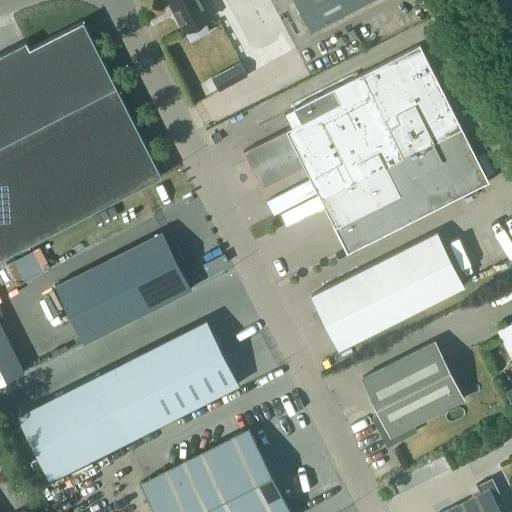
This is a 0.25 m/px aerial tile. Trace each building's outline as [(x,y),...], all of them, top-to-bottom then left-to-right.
[(211,16),(202,0),(168,0),(184,30),(211,16)] [(294,0),(310,29),(365,0),(294,0)] [(0,53),(0,257),(161,175),(82,20),(29,48),(25,40),(0,53)] [(233,28),(227,32),(232,42),(239,38),(233,28)] [(290,126),(243,150),(252,168),(259,165),(263,172),(255,175),(261,187),(304,165),(349,252),(489,181),(420,44),(295,108),(301,121),(290,126)] [(211,77),(218,90),(247,75),(240,62),(211,77)] [(321,197),(312,202),(316,210),(325,206),(321,197)] [(55,284),(84,341),(191,287),(162,230),(55,284)] [(437,231),(311,294),(339,348),(464,285),(437,231)] [(100,372),(17,414),(49,478),(132,436),(239,382),(207,318),(100,372)] [(378,427),(387,445),(416,430),(412,423),(463,398),(434,340),(362,377),(379,412),(372,416),(373,418),(380,414),(385,423),(378,427)] [(292,511),(250,427),(141,481),(156,511),(292,511)] [(478,485),(477,483),(476,484),(480,492),(440,511),(501,511),(496,501),(501,498),(491,478),(478,485)]
